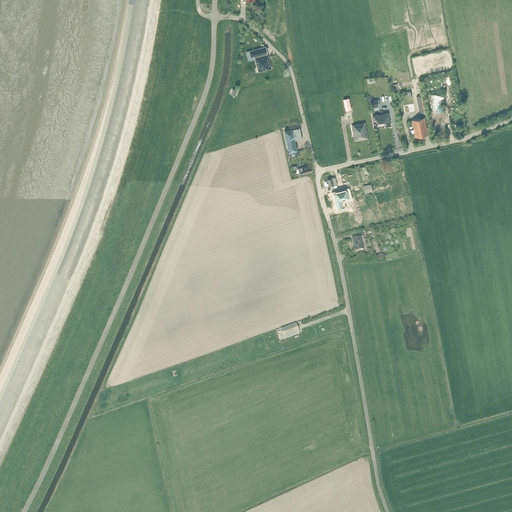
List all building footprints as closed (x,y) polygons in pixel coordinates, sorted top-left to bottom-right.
[(259,72),(271,69),(268,55),(261,56),(259,49),(249,51),(251,57),(254,56),(259,72)] [(416,97),(420,113),(425,111),(422,99),(425,98),(424,95),(422,96),(422,95),(416,97)] [(443,113),(444,95),(431,95),(430,110),(437,110),(437,113),(443,113)] [(345,112),(351,111),(349,99),(343,100),(345,112)] [(371,108),(379,106),(378,99),(370,101),(371,108)] [(374,129),(390,126),(389,113),(372,116),(374,129)] [(415,137),(428,135),(424,117),(411,120),(415,137)] [(355,141),(368,138),(365,123),(352,126),(355,141)] [(289,152),(296,151),(295,140),(302,139),(299,128),(292,129),(285,131),(286,141),(289,152)] [(312,172),(310,166),(298,169),(300,177),(305,176),(304,174),(312,172)] [(364,181),(369,180),(365,166),(360,168),(364,181)] [(329,186),(337,184),(335,177),(327,179),(329,186)] [(365,194),(373,192),(371,185),(363,187),(365,194)] [(350,190),(333,195),(337,210),(345,208),(343,201),(352,199),(350,190)] [(363,250),(360,237),(352,239),(355,252),(363,250)] [(299,334),(297,327),(296,324),(276,331),(280,341),(284,339),(299,334)]
